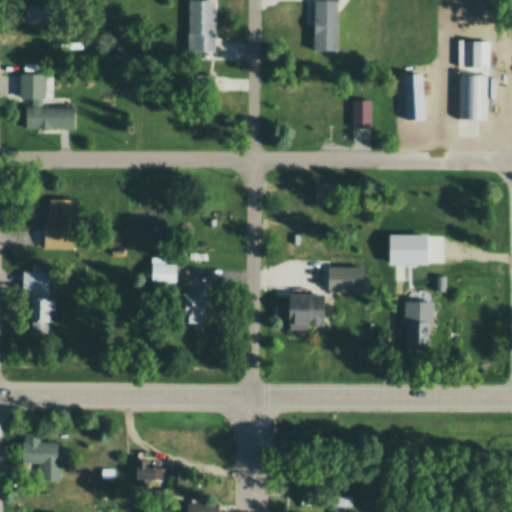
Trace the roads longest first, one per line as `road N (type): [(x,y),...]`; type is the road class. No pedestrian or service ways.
road 1 (primary): [(511,397),(0,395)]
road 2 (residential): [(511,159),(0,159)]
road 3 (residential): [(247,397),(252,0)]
